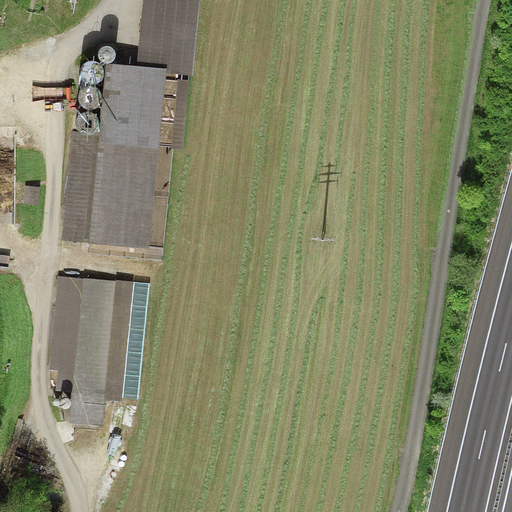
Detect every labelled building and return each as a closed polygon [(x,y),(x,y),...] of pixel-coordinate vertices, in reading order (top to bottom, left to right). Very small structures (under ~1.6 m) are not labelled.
[(143,0),(137,66),(167,69),(167,73),(193,75),(200,0),(143,0)] [(167,73),(167,69),(137,66),(106,62),(99,134),(73,132),(62,240),(149,249),(167,73)] [(189,80),(178,79),(172,148),(184,149),(189,80)] [(40,187),(25,186),(24,203),(39,204),(40,187)] [(121,397),(132,282),(57,275),(49,370),(57,370),(55,392),(73,393),(71,422),(102,425),(104,399),(122,401),(121,397)] [(149,284),(132,282),(121,397),(138,399),(149,284)]
